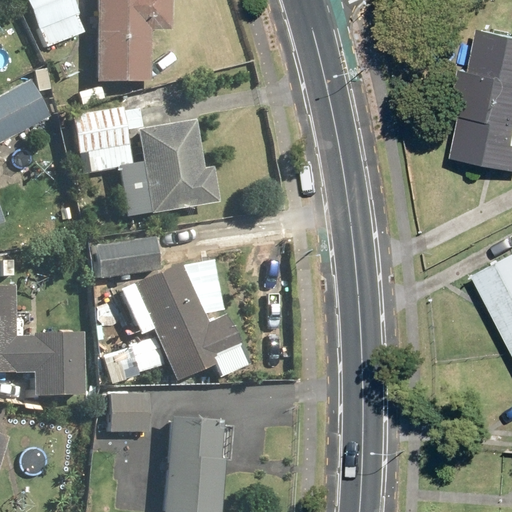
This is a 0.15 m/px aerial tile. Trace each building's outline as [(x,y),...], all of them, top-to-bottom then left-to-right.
[(74,0),(29,0),(46,45),(86,31),(74,0)] [(151,81),(152,28),(172,28),(172,0),(98,0),(98,80),(151,81)] [(511,37),(477,30),(449,160),(511,173),(511,37)] [(0,93),(0,141),(47,117),(26,79),(0,93)] [(219,202),(214,163),(202,165),(195,117),(138,125),(150,211),(219,202)] [(156,234),(95,241),(99,275),(160,268),(156,234)] [(511,257),(469,279),(511,361),(511,257)] [(182,260),(132,282),(176,382),(226,360),(182,260)] [(84,393),(84,328),(34,328),(34,333),(17,333),(16,284),(0,284),(0,373),(16,374),(16,371),(35,371),(35,394),(84,393)] [(114,342),(113,312),(91,312),(92,343),(114,342)] [(152,392),(108,392),(108,433),(152,433),(152,392)] [(220,511),(230,418),(172,411),(160,511),(220,511)] [(0,434),(0,469),(11,438),(0,434)]
